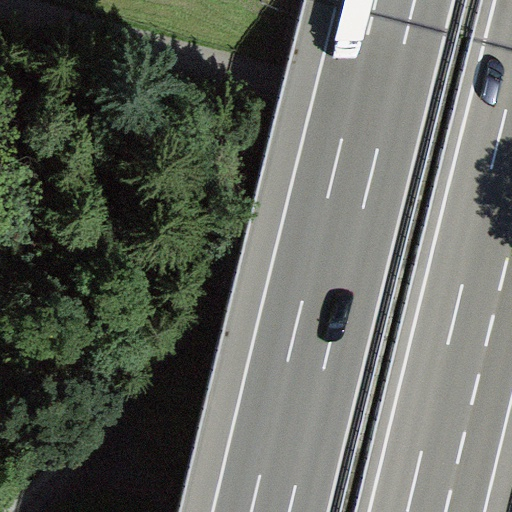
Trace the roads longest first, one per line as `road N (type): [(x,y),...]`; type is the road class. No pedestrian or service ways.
road 1 (motorway): [(396,0),(272,511)]
road 2 (track): [(0,3),(251,86),(468,136)]
road 3 (motorway): [(428,511),(510,177)]
